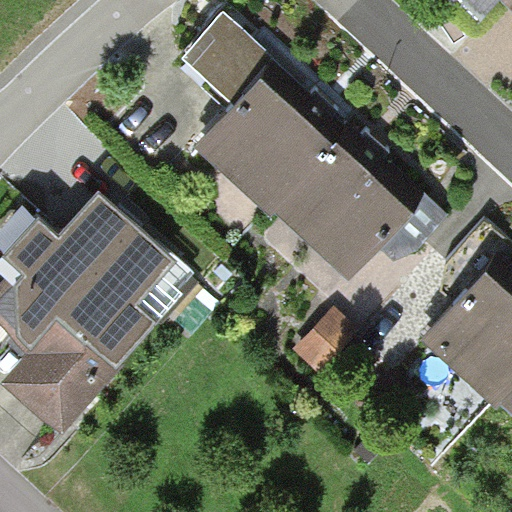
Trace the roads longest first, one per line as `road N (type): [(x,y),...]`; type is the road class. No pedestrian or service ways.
road 1 (residential): [(355,0),(511,148)]
road 2 (residential): [(0,138),(139,0)]
